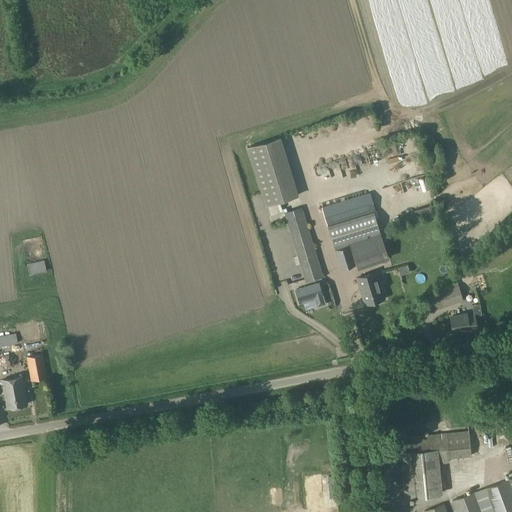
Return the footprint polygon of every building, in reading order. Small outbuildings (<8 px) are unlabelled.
[(277,134),(245,145),(263,201),(296,191),(277,134)] [(369,213),(363,195),(323,208),(343,267),(357,262),(358,264),(389,253),(375,211),(369,213)] [(306,281),(324,275),(304,210),(286,215),(306,281)] [(29,273),(47,269),(44,259),(27,263),(29,273)] [(365,304),(384,298),(377,272),(357,278),(365,304)] [(317,283),(294,290),(298,303),(311,298),(313,305),(323,302),(317,283)] [(427,311),(464,299),(458,283),(422,294),(427,311)] [(468,315),(467,313),(451,316),(453,332),(470,329),(469,328),(478,327),(476,314),(468,315)] [(0,345),(17,342),(16,333),(0,335),(0,345)] [(33,380),(48,377),(44,354),(29,357),(33,380)] [(7,407),(28,404),(23,376),(2,380),(7,407)] [(405,497),(443,494),(440,461),(450,460),(450,456),(471,455),(469,431),(409,436),(410,452),(401,453),(405,497)] [(399,476),(384,478),(386,499),(401,497),(399,476)] [(494,511),(511,511),(511,476),(485,487),(494,511)] [(456,511),(481,511),(474,491),(452,500),(456,511)] [(424,511),(445,511),(443,503),(424,510),(424,511)]
